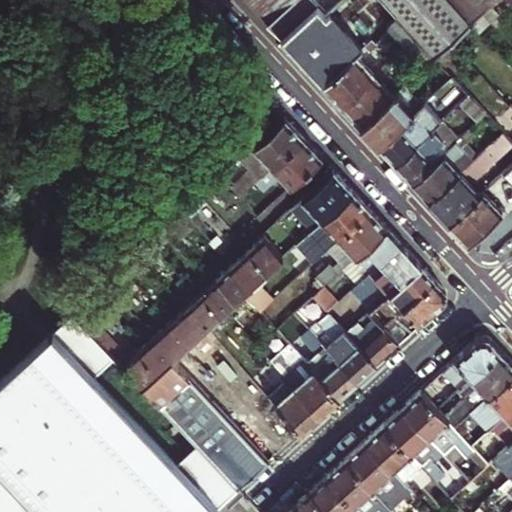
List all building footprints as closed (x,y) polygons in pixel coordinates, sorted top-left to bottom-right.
[(245,0),(256,11),(282,40),(318,8),(310,0),(245,0)] [(380,0),(399,21),(390,29),(426,68),(501,0),(380,0)] [(302,62),(323,86),(357,55),(359,53),(334,26),(345,17),(337,8),(327,18),(318,8),(282,40),(292,51),(302,62)] [(492,9),(472,27),(479,35),(499,17),(492,9)] [(359,53),(369,44),(345,17),(334,26),(359,53)] [(379,46),(373,40),(369,44),(357,55),(362,61),(379,46)] [(362,61),(357,55),(323,86),(334,97),(343,107),(376,77),(362,61)] [(450,81),(433,62),(426,68),(443,87),(450,81)] [(352,117),(361,127),(407,85),(411,82),(405,76),(389,91),(376,77),(343,107),(352,117)] [(408,94),(412,90),(407,85),(361,127),(369,136),(378,146),(411,116),(408,112),(417,104),(408,94)] [(468,100),(460,107),(459,108),(476,128),(485,120),(468,100)] [(411,116),(378,146),(387,156),(396,166),(440,125),(441,124),(423,105),(411,116)] [(256,185),(305,140),(297,131),(286,120),(222,178),(241,199),(256,185)] [(458,145),(440,125),(396,166),(405,176),(413,185),(458,145)] [(466,137),(460,143),(464,148),(470,143),(466,137)] [(439,214),(450,225),(492,187),(482,176),(511,149),(511,148),(502,138),(476,161),(458,178),(430,203),(439,214)] [(312,148),(305,140),(256,185),(264,194),(282,178),(292,189),(323,160),(312,148)] [(464,148),(460,143),(458,145),(413,185),(422,195),(430,203),(458,178),(451,170),(465,158),(460,152),(464,148)] [(465,158),(451,170),(458,178),(476,161),(464,148),(460,152),(465,158)] [(511,168),(503,177),(508,183),(511,187),(511,168)] [(291,209),(312,233),(354,194),(343,182),(333,171),(291,209)] [(298,246),(314,263),(328,250),(370,212),(363,204),(354,194),(312,233),(298,246)] [(483,195),(450,225),(460,237),(469,246),(502,216),(483,195)] [(190,218),(207,203),(201,197),(185,212),(190,218)] [(180,241),(197,226),(185,212),(168,227),(174,233),(180,241)] [(319,292),(322,289),(343,270),(387,230),(379,221),(370,212),(328,250),(340,264),(333,271),(329,266),(316,278),(318,281),(313,286),(319,292)] [(168,227),(152,241),(158,247),(174,233),(168,227)] [(343,270),(358,286),(365,279),(402,246),(394,238),(387,230),(343,270)] [(225,242),(219,236),(212,243),(218,249),(225,242)] [(249,251),(269,272),(282,260),(263,238),(255,245),(249,251)] [(152,241),(137,255),(143,261),(145,261),(158,250),(158,247),(152,241)] [(389,296),(421,267),(410,256),(402,246),(365,279),(358,286),(354,289),(374,310),(376,308),(384,300),(389,296)] [(269,272),(249,251),(243,256),(233,265),(252,287),(258,281),(269,272)] [(243,295),(252,287),(233,265),(227,270),(217,280),(236,302),(243,295)] [(384,300),(398,315),(402,311),(435,282),(429,276),(421,267),(389,296),(384,300)] [(118,292),(130,281),(120,271),(108,281),(118,292)] [(236,302),(217,280),(212,285),(201,295),(220,316),(224,312),(236,302)] [(252,287),(243,295),(259,313),(274,298),(258,281),(252,287)] [(444,302),(445,294),(441,289),(435,282),(402,311),(408,317),(398,327),(399,327),(390,336),(397,344),(444,302)] [(327,314),(336,305),(322,289),(319,292),(312,298),(327,314)] [(205,330),(220,316),(201,295),(193,302),(185,308),(205,330)] [(392,320),(398,315),(384,300),(376,308),(384,316),(390,322),(392,320)] [(188,345),(205,330),(185,308),(179,314),(168,324),(188,345)] [(408,317),(402,311),(398,315),(392,320),(398,327),(408,317)] [(115,357),(92,333),(75,313),(0,382),(0,508),(3,511),(214,511),(239,489),(198,445),(178,462),(95,374),(115,357)] [(365,374),(374,365),(346,335),(327,314),(309,331),(313,335),(326,350),(355,382),(365,374)] [(364,333),(377,322),(370,314),(365,318),(356,325),(364,333)] [(384,316),(377,322),(383,329),(390,322),(384,316)] [(346,335),(374,365),(386,355),(397,344),(390,336),(383,329),(377,322),(364,333),(356,325),(346,335)] [(159,332),(153,338),(173,359),(188,345),(168,324),(159,332)] [(121,325),(117,329),(121,334),(125,330),(121,325)] [(99,326),(92,333),(115,357),(122,366),(130,359),(99,326)] [(314,356),(305,364),(337,399),(346,390),(355,382),(326,350),(313,335),(309,331),(299,339),(314,356)] [(466,374),(470,377),(500,350),(495,345),(488,337),(480,337),(442,371),(455,384),(466,374)] [(138,352),(157,373),(173,359),(153,338),(145,345),(138,352)] [(328,407),(337,399),(305,364),(288,345),(270,362),(282,376),(287,381),(294,388),(318,415),(328,407)] [(455,427),(471,412),(477,407),(511,374),(511,363),(510,361),(500,350),(470,377),(458,388),(470,401),(449,420),(455,427)] [(142,387),(157,373),(138,352),(134,355),(130,359),(122,366),(142,387)] [(157,373),(142,387),(198,445),(239,489),(253,475),(266,462),(203,393),(173,359),(157,373)] [(455,384),(458,388),(470,377),(466,374),(455,384)] [(493,426),(505,415),(511,408),(511,374),(477,407),(493,426)] [(267,399),(274,406),(294,388),(287,381),(267,399)] [(294,388),(274,406),(298,433),(308,425),(318,415),(294,388)] [(449,420),(421,390),(412,398),(403,407),(439,447),(450,437),(459,447),(482,471),(490,464),(483,457),(455,427),(449,420)] [(429,456),(439,447),(403,407),(393,416),(384,424),(433,476),(437,480),(445,473),(435,461),(429,456)] [(487,431),(493,426),(477,407),(471,412),(487,431)] [(433,476),(384,424),(374,432),(365,441),(407,487),(418,477),(425,484),(433,476)] [(510,445),(511,443),(511,429),(503,438),(510,445)] [(459,447),(450,437),(439,447),(445,452),(448,456),(459,447)] [(510,445),(503,438),(483,457),(490,464),(495,459),(510,445)] [(357,449),(345,459),(374,490),(391,509),(397,503),(411,490),(407,487),(365,441),(357,449)] [(495,459),(511,477),(511,443),(510,445),(495,459)] [(439,447),(429,456),(435,461),(445,452),(439,447)] [(374,490),(345,459),(336,467),(328,475),(362,511),(379,511),(382,508),(369,494),(374,490)] [(362,511),(328,475),(321,481),(310,491),(329,511),(362,511)] [(461,490),(454,483),(446,490),(453,498),(461,490)] [(329,511),(310,491),(290,509),(287,511),(329,511)] [(247,511),(251,508),(242,498),(238,502),(247,511)] [(496,511),(510,511),(511,511),(511,502),(510,500),(496,511)] [(397,503),(391,509),(393,511),(402,511),(404,511),(397,503)]
